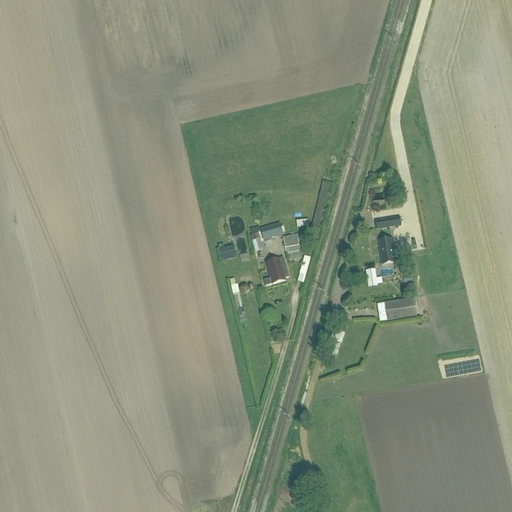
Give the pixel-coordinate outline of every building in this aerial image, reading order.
[(320,230),(331,187),(322,185),(312,228),(320,230)] [(381,231),(401,228),(400,218),(380,221),(381,231)] [(261,234),(264,244),(282,239),(279,228),(261,234)] [(250,237),(252,243),(260,241),(259,235),(250,237)] [(301,253),(298,237),(284,240),(286,256),(301,253)] [(379,242),(382,266),(402,263),(404,261),(403,256),(401,255),(395,255),(392,240),(379,242)] [(222,263),(237,259),(234,247),(219,251),(222,263)] [(300,275),(306,277),(311,259),(305,258),(300,275)] [(285,280),(289,279),(283,259),(266,264),(271,280),(264,282),(266,288),(285,282),(285,280)] [(230,281),(233,298),(240,296),(238,286),(236,286),(234,280),(230,281)] [(376,280),(368,281),(369,289),(377,288),(376,280)] [(243,309),(240,296),(233,298),(237,311),(243,309)] [(385,305),(385,306),(379,307),(381,323),(387,322),(417,318),(415,301),(385,305)] [(338,324),(334,347),(344,349),(348,326),(338,324)] [(331,360),(338,362),(342,351),(335,348),(331,360)]
